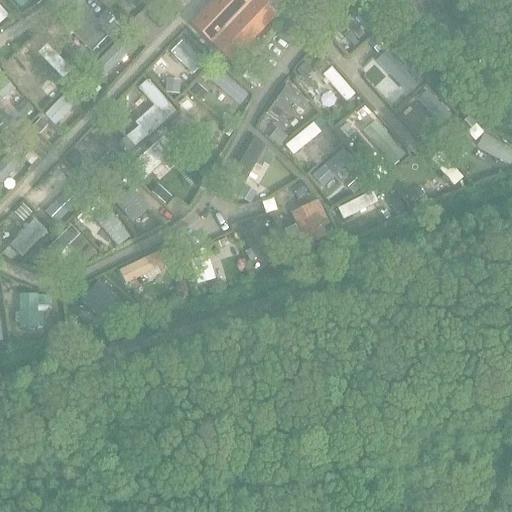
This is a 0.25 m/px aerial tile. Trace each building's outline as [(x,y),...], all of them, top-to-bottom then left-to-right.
[(11,0),(21,10),(30,2),(27,0),(11,0)] [(125,0),(134,9),(143,0),(125,0)] [(260,0),(211,0),(189,24),(231,64),(277,15),(260,0)] [(64,24),(92,52),(105,39),(100,34),(103,32),(80,9),(64,24)] [(45,44),(68,72),(77,64),(53,36),(45,44)] [(119,39),(93,65),(104,75),(109,70),(111,72),(116,68),(114,66),(130,49),(119,39)] [(170,52),(192,74),(203,63),(181,41),(170,52)] [(16,59),(40,86),(49,78),(25,51),(16,59)] [(419,81),(395,54),(386,62),(410,89),(419,81)] [(354,94),(331,68),(323,75),(345,101),(354,94)] [(209,79),(239,104),(247,95),(217,70),(209,79)] [(5,76),(0,80),(0,96),(3,101),(16,89),(5,76)] [(135,122),(138,126),(126,136),(135,146),(147,136),(175,111),(147,79),(137,88),(153,106),(135,122)] [(285,85),(266,113),(277,121),(290,102),(303,110),(309,102),(285,85)] [(71,89),(49,110),(58,119),(70,106),(77,113),(86,104),(71,89)] [(427,123),(449,102),(441,93),(427,107),(424,103),(416,111),(419,114),(427,123)] [(171,128),(199,164),(213,154),(184,118),(171,128)] [(348,139),(355,148),(378,127),(371,119),(365,124),(363,122),(357,127),(359,129),(348,139)] [(285,146),(293,154),(320,132),(313,123),(285,146)] [(476,145),(511,165),(511,148),(483,132),(476,145)] [(274,155),(267,149),(264,147),(265,147),(252,140),(232,174),(245,181),(255,163),(261,167),(263,163),(268,166),(274,155)] [(136,151),(149,174),(168,164),(155,141),(136,151)] [(380,179),(406,155),(397,146),(372,169),(365,161),(359,166),(365,174),(372,183),(379,177),(380,179)] [(93,167),(76,149),(67,158),(95,188),(123,162),(111,149),(93,167)] [(340,149),(309,177),(318,187),(349,159),(340,149)] [(462,177),(439,151),(430,159),(444,175),(440,178),(445,184),(449,181),(453,185),(462,177)] [(6,155),(0,161),(0,185),(4,181),(1,179),(7,172),(14,178),(22,170),(6,155)] [(78,187),(59,165),(51,173),(63,186),(59,189),(66,197),(78,187)] [(351,193),(367,187),(362,173),(346,179),(351,193)] [(244,183),(239,196),(257,203),(262,191),(256,189),(257,188),(244,183)] [(148,207),(132,188),(124,194),(118,187),(110,195),(107,191),(99,198),(105,205),(111,199),(131,222),(148,207)] [(337,209),(342,219),(377,202),(371,191),(337,209)] [(317,199),(290,213),(296,225),(295,225),(300,235),(306,246),(327,235),(323,226),(329,223),(317,199)] [(12,212),(25,224),(33,215),(21,203),(12,212)] [(78,218),(107,248),(117,238),(101,221),(105,217),(93,204),(78,218)] [(14,264),(47,231),(36,220),(28,228),(25,225),(20,230),(23,233),(3,253),(14,264)] [(257,262),(274,252),(258,225),(242,235),(250,249),(244,252),(249,261),(255,258),(257,262)] [(71,226),(48,248),(57,256),(68,246),(76,254),(88,243),(71,226)] [(214,279),(208,255),(206,256),(204,249),(199,250),(201,258),(190,261),(196,284),(214,279)] [(157,252),(118,270),(125,284),(139,277),(142,284),(152,280),(151,278),(160,274),(157,268),(164,265),(157,252)] [(80,301),(99,317),(116,297),(97,281),(80,301)] [(20,327),(43,327),(43,312),(37,312),(37,305),(53,305),(53,296),(38,296),(38,295),(20,295),(20,312),(15,313),(15,322),(20,322),(20,327)]
